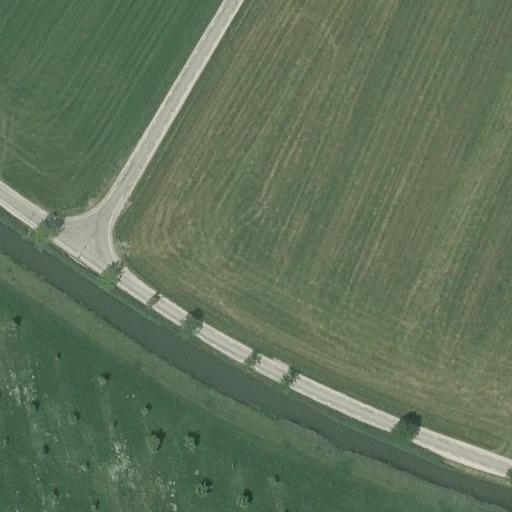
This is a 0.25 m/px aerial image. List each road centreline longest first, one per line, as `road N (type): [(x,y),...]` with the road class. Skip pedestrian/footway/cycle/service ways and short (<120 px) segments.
road 1 (unclassified): [(511,471),(305,389),(82,255)]
road 2 (unclassified): [(234,0),(82,255)]
